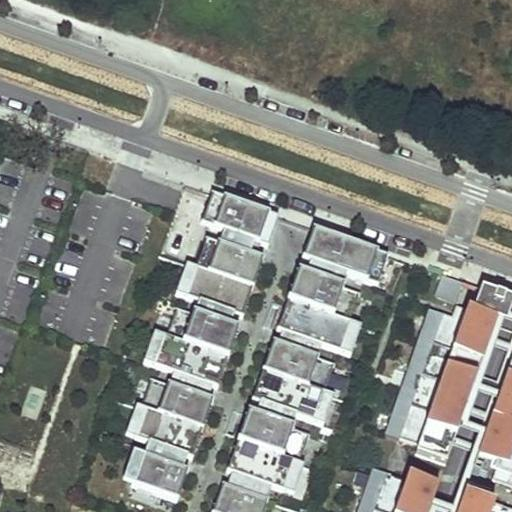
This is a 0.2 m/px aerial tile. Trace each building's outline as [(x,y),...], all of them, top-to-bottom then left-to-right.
[(279,220),(212,196),(202,226),(225,234),(221,247),(258,259),(263,247),(269,249),(279,220)] [(368,286),(379,257),(313,232),(302,261),(308,264),(304,276),(340,290),(345,278),(368,286)] [(264,261),(258,259),(221,247),(207,242),(198,271),(253,291),(264,261)] [(198,271),(187,268),(177,296),(200,304),(195,317),(232,330),(237,318),(243,320),(253,291),(198,271)] [(340,290),(304,276),(298,274),(287,304),(342,324),(354,295),(340,290)] [(469,307),(475,287),(439,277),(433,297),(469,307)] [(465,444),(511,305),(511,301),(480,291),(473,313),(457,308),(453,320),(431,312),(387,438),(422,450),(419,457),(450,468),(459,442),(465,444)] [(343,356),(353,328),(342,324),(287,304),(277,333),(283,335),(278,347),(315,361),(320,348),(343,356)] [(237,332),(232,330),(195,317),(181,312),(171,341),(227,360),(237,332)] [(171,341),(161,337),(150,366),(174,374),(169,387),(206,400),(211,387),(217,390),(227,360),(171,341)] [(315,361),(278,347),(274,346),(263,374),(319,394),(329,366),(315,361)] [(511,368),(474,478),(511,490),(511,368)] [(318,427),(329,398),(319,394),(263,374),(252,403),(258,405),(254,417),(290,431),(295,419),(318,427)] [(212,401),(206,400),(169,387),(155,383),(146,412),(202,431),(212,401)] [(146,412),(135,408),(125,439),(148,447),(144,459),(181,472),(185,459),(192,461),(202,431),(146,412)] [(290,431),(254,417),(249,415),(237,444),(293,465),(304,437),(290,431)] [(292,499),(303,469),(293,465),(237,444),(226,474),(232,477),(227,489),(264,503),(269,491),(292,499)] [(187,474),(181,472),(144,459),(130,455),(120,485),(177,503),(187,474)] [(405,483),(374,472),(359,511),(432,511),(440,488),(407,477),(405,483)] [(264,503),(227,489),(222,487),(211,511),(275,511),(277,508),(264,503)] [(495,502),(470,493),(463,511),(505,511),(493,508),(495,502)]
